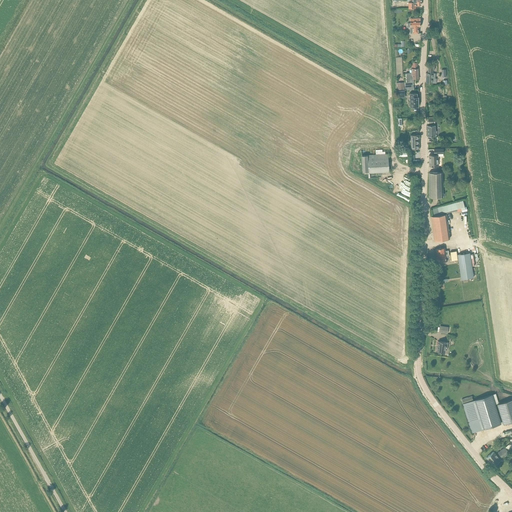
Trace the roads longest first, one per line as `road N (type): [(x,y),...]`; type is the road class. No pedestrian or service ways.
road 1 (tertiary): [(511,491),(477,458),(418,375),(425,0)]
road 2 (unclassified): [(64,511),(0,399)]
